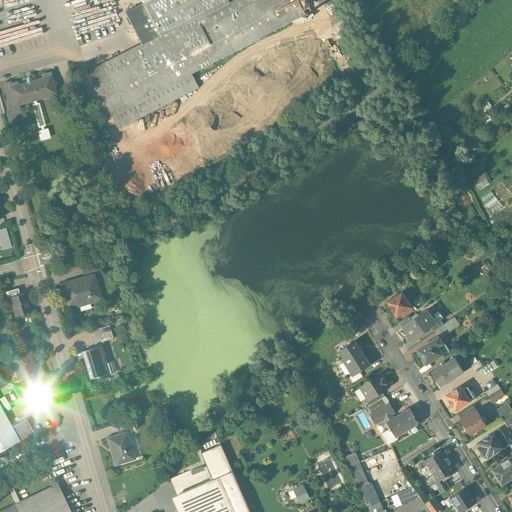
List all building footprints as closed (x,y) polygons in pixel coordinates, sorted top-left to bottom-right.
[(141,0),(143,3),(144,3),(160,35),(141,45),(141,44),(95,68),(118,111),(306,14),(306,13),(307,13),(304,8),(303,9),(298,0),(141,0)] [(143,3),(125,13),(141,44),(141,45),(160,35),(144,3),(143,3)] [(43,78),(17,85),(16,82),(10,84),(9,84),(14,105),(17,104),(55,94),(49,73),(42,75),(43,78)] [(14,105),(9,84),(10,84),(9,82),(2,84),(10,113),(7,114),(9,123),(22,119),(18,108),(17,104),(14,105)] [(491,107),(485,100),(481,104),(487,111),(491,107)] [(39,102),(33,104),(40,129),(46,127),(39,102)] [(48,128),(39,130),(41,139),(50,138),(48,128)] [(473,179),(477,190),(490,185),(485,174),(473,179)] [(0,228),(0,242),(2,249),(12,247),(7,227),(0,228)] [(100,255),(79,261),(81,267),(83,267),(101,261),(100,255)] [(101,261),(83,267),(85,274),(104,269),(101,261)] [(93,275),(61,285),(69,309),(101,299),(93,275)] [(24,293),(19,295),(18,289),(8,291),(15,316),(30,312),(24,293)] [(415,310),(403,292),(388,301),(395,312),(394,314),(396,316),(400,317),(402,315),(405,316),(415,310)] [(412,321),(403,328),(412,340),(430,327),(437,323),(436,322),(427,310),(412,321)] [(408,316),(398,323),(402,329),(403,328),(412,321),(408,316)] [(460,325),(454,317),(449,321),(454,329),(460,325)] [(444,324),(440,319),(436,322),(437,323),(430,327),(434,332),(444,324)] [(449,321),(436,330),(440,336),(442,338),(454,329),(449,321)] [(109,325),(90,331),(94,347),(101,345),(102,345),(101,342),(113,339),(109,325)] [(440,336),(418,350),(423,357),(422,358),(421,359),(421,360),(422,361),(422,362),(424,363),(425,363),(426,363),(427,364),(449,350),(442,338),(440,336)] [(371,365),(357,340),(340,350),(345,358),(343,359),(351,372),(357,368),(360,372),(371,365)] [(92,349),(82,351),(90,379),(96,377),(96,378),(110,374),(101,345),(94,347),(91,348),(92,349)] [(35,364),(30,353),(11,362),(19,379),(25,376),(33,391),(30,392),(35,402),(53,393),(39,364),(42,362),(42,361),(35,364)] [(456,357),(432,372),(438,381),(437,382),(441,388),(447,384),(446,383),(465,371),(456,357)] [(351,372),(348,374),(353,383),(363,376),(360,372),(357,368),(351,372)] [(381,375),(361,387),(368,399),(369,399),(381,391),(389,387),(381,375)] [(462,386),(447,395),(453,405),(453,407),(454,409),(457,410),(460,409),(461,407),(475,398),(470,391),(467,393),(462,386)] [(501,389),(489,396),(493,402),(505,395),(501,389)] [(381,391),(369,399),(368,399),(366,400),(369,405),(385,396),(381,391)] [(385,396),(374,403),(367,407),(371,414),(389,404),(385,396)] [(371,414),(376,423),(386,418),(388,421),(394,418),(391,414),(395,412),(390,403),(371,414)] [(511,408),(508,403),(497,410),(504,421),(511,415),(511,408)] [(0,451),(20,441),(12,427),(0,406),(0,451)] [(388,421),(391,428),(396,436),(397,436),(418,423),(410,409),(394,418),(388,421)] [(477,410),(462,420),(469,430),(469,432),(470,434),(473,435),(476,433),(476,432),(487,425),(477,410)] [(26,419),(12,427),(20,441),(34,433),(26,419)] [(131,424),(117,428),(119,435),(126,433),(133,431),(131,424)] [(391,428),(382,433),(389,444),(399,438),(397,436),(396,436),(391,428)] [(500,429),(477,443),(484,455),(486,454),(488,457),(491,457),(493,456),(493,454),(510,444),(500,429)] [(119,435),(107,439),(114,462),(122,459),(123,462),(134,459),(126,433),(119,435)] [(442,450),(424,461),(428,466),(425,467),(427,470),(431,467),(432,468),(431,469),(433,473),(434,472),(439,480),(440,481),(444,478),(455,471),(451,464),(452,464),(447,456),(446,456),(442,450)] [(346,461),(348,468),(360,463),(357,456),(346,461)] [(511,457),(493,469),(498,477),(498,482),(502,484),(502,485),(511,479),(511,457)] [(348,468),(359,493),(371,488),(360,463),(348,468)] [(233,511),(218,478),(206,483),(172,498),(177,511),(233,511)] [(444,478),(440,481),(439,480),(431,484),(439,495),(450,488),(444,478)] [(70,511),(57,484),(0,511),(70,511)] [(310,498),(303,485),(294,490),(300,503),(310,498)] [(362,500),(376,493),(374,487),(371,488),(359,493),(362,500)] [(414,487),(392,495),(395,506),(418,499),(414,487)] [(467,488),(453,497),(462,511),(476,503),(476,502),(467,488)] [(362,500),(367,511),(380,511),(384,511),(376,493),(362,500)] [(439,495),(426,503),(432,511),(436,511),(442,508),(441,507),(446,504),(439,495)]
